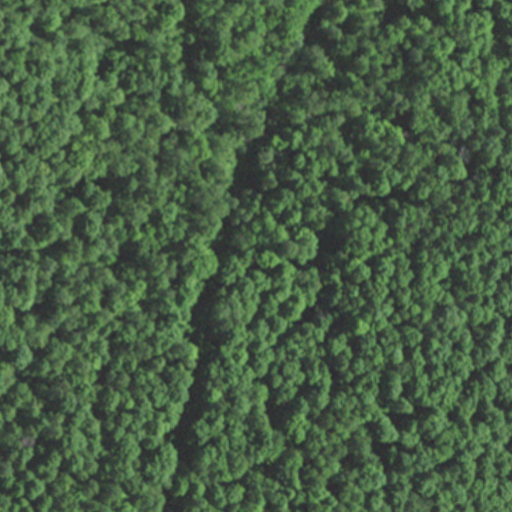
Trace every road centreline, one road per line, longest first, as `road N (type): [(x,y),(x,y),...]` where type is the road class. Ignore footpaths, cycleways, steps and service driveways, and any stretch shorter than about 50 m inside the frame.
road 1 (track): [(168,511),(206,242),(230,171),(320,0)]
road 2 (track): [(230,171),(190,101),(181,31),(188,0)]
